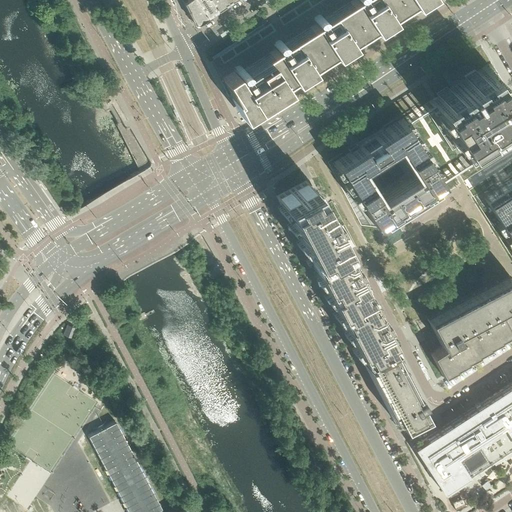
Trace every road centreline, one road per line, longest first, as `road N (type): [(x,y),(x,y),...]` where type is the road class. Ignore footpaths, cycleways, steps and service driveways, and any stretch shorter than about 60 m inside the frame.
road 1 (tertiary): [(415,511),(239,180)]
road 2 (tertiary): [(208,198),(374,511)]
road 3 (secondary): [(480,12),(329,112)]
road 4 (secondary): [(78,277),(208,198)]
road 5 (secondary): [(193,178),(70,251)]
road 6 (secondary): [(0,378),(39,317),(78,277)]
